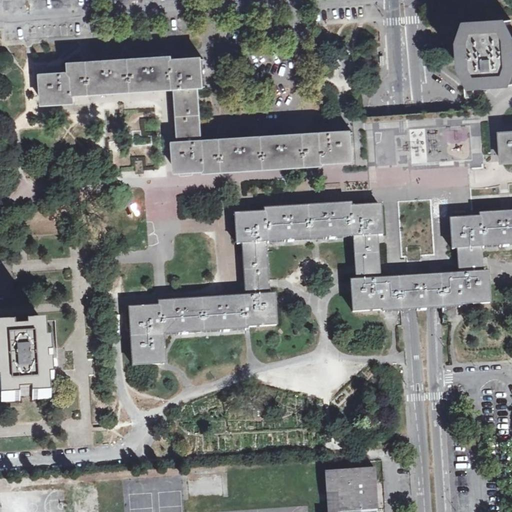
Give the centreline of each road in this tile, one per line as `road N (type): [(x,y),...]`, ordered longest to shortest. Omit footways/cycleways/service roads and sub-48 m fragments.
road 1 (tertiary): [(444,511),(409,0)]
road 2 (tertiary): [(396,0),(425,511)]
